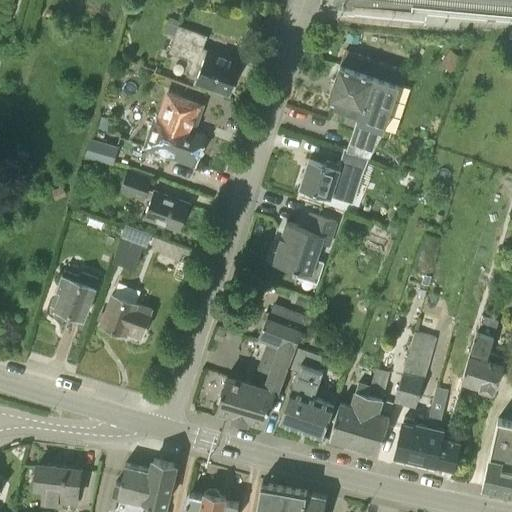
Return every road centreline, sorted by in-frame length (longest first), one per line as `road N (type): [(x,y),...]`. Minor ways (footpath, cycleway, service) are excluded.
road 1 (residential): [(167,430),(306,0)]
road 2 (tertiary): [(496,511),(167,430)]
road 3 (tertiary): [(127,418),(0,378)]
road 4 (tertiary): [(0,422),(97,432),(127,418)]
